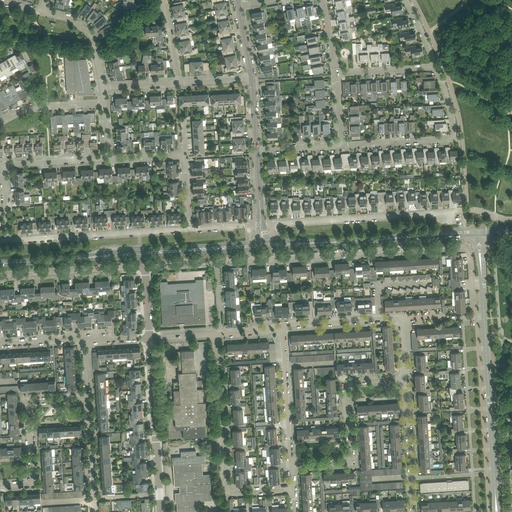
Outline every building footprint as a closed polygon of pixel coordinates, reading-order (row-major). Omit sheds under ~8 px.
[(69,0),(60,0),(58,8),(64,9),(65,4),(69,5),(69,0)] [(215,6),(216,10),(227,8),(226,5),(225,2),(223,2),(222,0),(219,0),(212,1),(213,5),(215,6)] [(332,0),(333,2),(334,1),(335,9),(347,6),(346,1),(347,0),(332,0)] [(135,1),(124,2),(124,11),(134,11),(134,7),(135,7),(135,5),(135,1)] [(173,10),(173,12),(184,10),(184,6),(186,5),(185,1),(174,3),(175,6),(173,6),(173,10)] [(315,17),(319,16),(317,6),(313,7),(313,5),(311,5),(311,2),(306,3),(307,6),(306,6),(306,8),(303,9),(306,20),(305,20),(306,25),(311,24),(310,15),(315,14),(315,17)] [(402,5),(396,7),(396,3),(393,4),(388,5),(385,5),(387,12),(392,11),(393,15),(398,14),(403,13),(402,8),(402,7),(402,5)] [(85,15),(88,17),(94,9),(86,4),(80,13),(85,16),(85,15)] [(303,9),(303,6),(302,7),(301,4),(296,5),(298,8),(296,8),(297,10),(294,11),(295,18),(297,27),(301,26),(300,21),(305,20),(306,20),(303,9)] [(334,9),(335,12),(336,12),(337,19),(349,17),(348,12),(349,11),(353,10),(352,5),(347,6),(335,9),(334,9)] [(284,13),(287,29),(292,28),(290,19),(295,18),(294,11),(293,8),(292,9),(291,6),(287,7),(288,9),(286,10),(287,12),(284,13)] [(214,15),(215,19),(226,17),(225,14),(228,13),(227,10),(227,8),(216,10),(217,13),(214,15)] [(88,17),(87,18),(90,21),(92,22),(93,21),(95,23),(103,16),(104,14),(100,11),(98,13),(94,9),(88,17)] [(177,17),(178,21),(189,18),(188,14),(185,14),(184,10),(173,12),(174,15),(175,18),(177,17)] [(253,20),(255,19),(256,24),(257,24),(268,22),(267,17),(265,15),(263,16),(262,12),(252,14),(252,15),(251,16),(252,18),(252,19),(253,19),(253,20)] [(99,28),(101,30),(110,25),(103,16),(95,23),(94,24),(98,28),(99,28)] [(337,19),(336,19),(337,23),(338,23),(340,30),(351,28),(350,23),(351,21),(355,21),(354,16),(349,17),(337,19)] [(219,23),(220,27),(230,25),(230,23),(229,23),(229,20),(226,20),(226,17),(215,19),(216,23),(219,23)] [(402,17),(400,18),(395,19),(393,19),(392,19),(393,26),(398,25),(399,29),(405,28),(410,27),(409,22),(409,21),(408,21),(408,20),(403,21),(402,17)] [(176,27),(177,30),(188,28),(187,24),(189,22),(189,18),(178,21),(179,23),(176,24),(177,27),(176,27)] [(268,22),(257,24),(256,24),(254,24),(254,25),(253,26),(254,29),(255,29),(255,30),(257,30),(258,35),(256,35),(270,32),(269,27),(267,26),(265,27),(264,23),(268,22)] [(101,30),(100,30),(102,33),(103,34),(103,35),(104,35),(106,38),(117,31),(115,28),(113,29),(110,25),(101,30)] [(152,26),(152,35),(156,35),(158,43),(162,43),(161,30),(158,31),(158,26),(157,26),(157,25),(154,25),(154,26),(152,26)] [(218,33),(219,37),(229,35),(229,32),(231,31),(230,28),(231,28),(230,25),(220,27),(220,31),(218,33)] [(149,36),(152,35),(152,26),(146,27),(146,30),(143,30),(143,38),(149,38),(149,36)] [(340,30),(338,30),(339,34),(340,33),(342,41),(356,38),(355,32),(357,31),(356,27),(351,28),(340,30)] [(181,35),(181,38),(192,36),(191,32),(188,32),(188,28),(177,30),(177,32),(178,32),(178,36),(181,35)] [(409,31),(402,33),(399,33),(400,40),(405,39),(406,43),(417,41),(416,36),(416,35),(415,35),(415,33),(410,34),(409,31)] [(258,46),(272,43),(271,38),(269,37),(267,37),(266,33),(270,32),(256,35),(256,36),(255,37),(256,39),(257,40),(257,41),(259,41),(260,45),(258,46)] [(299,46),(317,42),(317,41),(320,40),(319,36),(316,37),(315,36),(314,36),(313,33),(308,34),(297,36),(298,41),(307,39),(308,44),(299,46)] [(222,41),(223,45),(234,43),(233,40),(232,37),(230,38),(229,35),(219,37),(219,41),(222,41)] [(180,45),(180,48),(191,45),(190,42),(193,40),(192,36),(181,38),(182,41),(180,42),(180,45)] [(221,50),(222,54),(233,52),(232,49),(234,49),(234,46),(234,45),(234,43),(223,45),(224,49),(221,50)] [(260,56),(274,53),(273,48),(271,47),(269,48),(268,44),(272,43),(258,46),(258,47),(257,48),(258,50),(259,50),(259,52),(261,51),(262,56),(260,56)] [(308,44),(299,46),(299,49),(300,51),(309,49),(309,52),(310,54),(317,53),(319,52),(319,51),(322,50),(321,46),(318,47),(317,46),(316,46),(315,43),(308,44)] [(382,43),(378,44),(379,61),(379,62),(382,62),(382,60),(390,60),(389,55),(389,48),(384,49),(383,48),(382,43)] [(368,63),(367,44),(367,50),(362,50),(361,49),(361,45),(356,45),(357,54),(357,63),(361,63),(361,62),(368,61),(368,63)] [(372,44),(367,44),(368,63),(371,62),(371,61),(379,61),(378,44),(378,49),(373,49),(372,48),(372,44)] [(191,45),(180,48),(181,50),(182,53),(184,53),(185,56),(196,54),(195,50),(192,49),(191,45)] [(416,45),(413,46),(406,47),(407,54),(412,53),(413,57),(423,55),(422,50),(422,49),(422,47),(416,49),(416,45)] [(139,66),(138,66),(138,68),(139,68),(139,75),(144,74),(145,74),(145,72),(145,71),(148,71),(148,63),(147,56),(147,51),(144,52),(144,54),(142,62),(142,63),(142,65),(139,65),(139,66)] [(20,52),(11,57),(18,68),(19,70),(25,67),(24,65),(27,63),(23,56),(20,52)] [(226,59),(226,63),(237,61),(237,58),(236,58),(236,55),(233,55),(233,52),(222,54),(223,58),(226,59)] [(66,78),(66,79),(67,90),(67,92),(69,92),(76,92),(76,91),(78,90),(78,95),(94,94),(94,88),(91,88),(91,87),(92,86),(90,80),(89,81),(89,77),(90,77),(89,77),(89,76),(89,73),(87,64),(87,61),(86,61),(86,59),(84,59),(77,60),(77,57),(74,58),(74,55),(66,56),(65,54),(60,53),(60,54),(60,57),(65,57),(65,60),(66,71),(66,74),(66,78)] [(273,54),(274,54),(274,53),(260,56),(260,57),(259,58),(260,61),(261,61),(261,62),(263,62),(264,66),(262,67),(276,64),(275,59),(274,58),(273,54)] [(310,54),(301,56),(301,60),(307,59),(311,59),(311,62),(312,64),(319,62),(321,62),(321,61),(324,60),(323,55),(320,57),(319,55),(318,56),(317,53),(310,54)] [(109,64),(110,68),(119,67),(119,63),(121,63),(120,59),(123,59),(122,54),(111,56),(112,62),(109,62),(109,64)] [(147,56),(148,63),(148,71),(151,71),(151,72),(152,74),(158,73),(157,64),(154,64),(154,62),(152,62),(151,55),(147,56)] [(11,57),(3,61),(10,76),(13,74),(13,73),(12,71),(18,68),(11,57)] [(157,57),(157,64),(158,73),(160,73),(160,74),(163,74),(163,73),(164,73),(164,68),(167,68),(166,60),(163,60),(163,59),(157,58),(157,57)] [(3,61),(0,62),(0,77),(5,75),(7,77),(8,77),(10,76),(3,61)] [(202,61),(197,62),(197,73),(200,73),(200,72),(203,72),(203,70),(209,69),(209,62),(202,63),(202,61)] [(237,61),(226,63),(227,67),(225,68),(225,72),(236,70),(235,67),(238,66),(237,63),(238,63),(237,61)] [(197,73),(197,62),(191,62),(191,63),(184,64),(185,71),(191,70),(191,73),(195,73),(197,73)] [(308,65),(302,66),(303,70),(309,69),(312,68),(314,74),(323,72),(323,70),(326,70),(325,65),(322,67),(321,65),(320,65),(319,63),(321,62),(308,65)] [(28,65),(32,73),(36,71),(32,63),(28,65)] [(278,78),(278,75),(277,70),(276,69),(273,69),(272,65),(276,64),(262,67),(262,68),(261,69),(262,71),(263,72),(263,73),(265,72),(266,77),(272,76),(272,79),(278,78)] [(111,70),(110,70),(110,74),(111,74),(116,73),(117,77),(117,81),(125,80),(125,75),(123,66),(119,67),(110,68),(111,70)] [(417,77),(417,81),(424,81),(424,87),(429,86),(429,87),(435,87),(435,80),(432,80),(431,77),(417,77)] [(396,79),(396,81),(397,90),(401,89),(404,96),(407,96),(407,85),(406,80),(401,81),(401,78),(396,79)] [(22,89),(17,92),(21,99),(22,100),(27,97),(26,96),(31,94),(23,79),(18,82),(20,86),(22,89)] [(315,90),(322,90),(322,87),(325,86),(324,85),(327,85),(327,81),(324,81),(324,79),(319,80),(314,80),(315,85),(305,86),(306,91),(310,90),(315,90)] [(386,79),(386,82),(387,90),(391,90),(394,96),(397,96),(397,90),(396,81),(391,81),(391,79),(386,79)] [(366,81),(366,83),(367,92),(372,91),(374,98),(377,97),(377,91),(376,82),(371,82),(371,80),(366,81)] [(376,80),(376,82),(377,91),(381,91),(384,97),(387,97),(387,90),(386,82),(381,82),(381,80),(376,80)] [(278,81),(267,82),(268,85),(267,85),(267,90),(265,90),(265,91),(264,92),(264,95),(265,95),(265,96),(279,95),(275,95),(275,91),(278,91),(279,90),(278,81)] [(356,81),(356,83),(357,92),(361,92),(364,98),(367,98),(367,92),(366,83),(361,83),(361,81),(356,81)] [(356,83),(351,84),(351,82),(346,82),(346,83),(343,83),(343,82),(344,98),(346,98),(346,93),(351,93),(354,99),(357,99),(357,92),(356,83)] [(12,95),(8,97),(7,97),(12,105),(11,105),(12,106),(17,103),(16,102),(21,99),(17,92),(16,89),(13,84),(8,87),(11,93),(12,95)] [(316,100),(323,100),(323,99),(323,97),(324,97),(325,96),(325,95),(328,95),(328,91),(325,91),(325,89),(322,90),(315,90),(315,95),(311,96),(306,96),(306,101),(316,100)] [(2,100),(0,101),(0,106),(2,110),(2,111),(7,108),(7,107),(11,105),(12,105),(7,97),(8,97),(7,95),(3,90),(0,92),(0,91),(0,96),(1,97),(2,100)] [(436,90),(431,90),(419,91),(419,92),(419,95),(425,95),(425,100),(428,100),(433,100),(433,101),(440,100),(439,93),(436,93),(436,90)] [(244,104),(244,98),(244,96),(240,96),(240,93),(234,93),(235,103),(241,103),(241,104),(244,104)] [(167,101),(165,101),(165,107),(170,107),(170,104),(174,104),(173,94),(167,95),(167,101)] [(204,94),(203,95),(203,104),(205,104),(209,104),(209,105),(212,105),(212,97),(210,97),(209,97),(208,94),(204,94)] [(159,95),(156,96),(156,105),(157,109),(165,109),(165,107),(165,101),(162,101),(162,95),(160,95),(159,95)] [(266,107),(280,106),(276,106),(276,102),(279,102),(280,100),(279,95),(265,96),(267,96),(268,101),(265,101),(265,102),(265,103),(265,105),(265,106),(266,106),(266,107)] [(133,103),(130,103),(131,109),(133,109),(139,109),(139,106),(138,97),(136,97),(136,96),(134,96),(135,97),(133,97),(133,101),(133,103)] [(144,96),(138,97),(139,106),(145,105),(145,110),(148,110),(147,102),(145,102),(144,96)] [(150,102),(147,102),(148,110),(151,110),(151,105),(156,105),(156,96),(150,96),(150,102)] [(127,97),(121,98),(122,107),(127,107),(128,110),(131,109),(130,103),(127,103),(127,97)] [(116,104),(113,104),(113,111),(118,110),(119,112),(122,111),(122,107),(121,98),(118,98),(117,98),(115,98),(116,102),(116,104)] [(316,100),(316,105),(307,106),(307,111),(319,110),(324,110),(324,107),(325,107),(326,106),(326,105),(328,105),(328,101),(325,101),(325,99),(323,99),(323,100),(316,100)] [(348,116),(350,116),(359,115),(359,111),(366,108),(365,105),(350,106),(350,111),(348,111),(348,116)] [(440,105),(435,105),(424,106),(425,110),(429,109),(429,110),(432,110),(432,115),(437,115),(437,116),(439,115),(444,115),(443,108),(440,108),(440,105)] [(280,106),(266,107),(268,107),(268,112),(266,112),(266,113),(265,114),(265,116),(266,117),(266,118),(277,117),(276,113),(279,113),(280,111),(280,106)] [(319,110),(318,110),(319,114),(319,123),(320,131),(321,131),(323,131),(323,132),(323,133),(325,133),(324,136),(329,135),(329,133),(330,133),(330,128),(330,123),(329,123),(329,121),(329,120),(328,120),(324,120),(324,114),(324,110),(319,110)] [(78,115),(73,115),(73,124),(74,132),(80,132),(79,123),(84,123),(85,123),(84,114),(84,113),(78,114),(78,115)] [(90,114),(84,114),(85,123),(84,123),(85,131),(91,131),(90,122),(96,122),(95,113),(90,113),(90,114)] [(67,115),(62,116),(62,124),(63,133),(69,132),(68,124),(73,124),(73,115),(73,114),(67,114),(67,115)] [(62,116),(62,115),(56,115),(56,116),(50,116),(52,133),(58,133),(57,125),(62,124),(62,116)] [(299,116),(299,126),(300,132),(303,132),(303,134),(305,134),(304,137),(309,137),(309,134),(310,134),(309,124),(304,124),(304,115),(299,116)] [(319,123),(314,124),(314,115),(311,115),(309,115),(309,124),(310,134),(310,132),(313,132),(313,133),(313,134),(315,134),(314,136),(319,136),(319,133),(320,133),(320,131),(319,123)] [(349,126),(351,126),(360,125),(359,121),(366,118),(366,115),(359,115),(350,116),(351,121),(348,121),(349,126)] [(394,122),(395,131),(395,133),(400,133),(399,131),(401,131),(402,133),(405,133),(405,131),(404,122),(404,115),(401,115),(399,122),(394,122)] [(409,121),(404,122),(405,131),(405,133),(409,132),(409,130),(415,130),(414,125),(414,115),(411,115),(409,121)] [(384,123),(385,132),(385,134),(390,134),(389,132),(391,131),(392,133),(395,133),(395,131),(394,122),(394,116),(391,116),(389,123),(384,123)] [(233,122),(233,126),(244,126),(244,123),(243,123),(243,120),(241,120),(241,117),(230,117),(230,122),(233,122)] [(281,128),(281,127),(277,128),(277,123),(280,123),(281,122),(281,117),(277,117),(266,118),(269,118),(269,122),(267,122),(267,124),(266,124),(266,127),(267,127),(267,128),(281,128)] [(384,123),(384,117),(381,117),(379,123),(374,124),(375,135),(380,134),(379,132),(385,132),(384,123)] [(427,125),(435,124),(436,130),(440,130),(447,130),(446,123),(443,123),(443,120),(427,121),(427,125)] [(117,130),(116,130),(116,131),(117,131),(117,134),(129,133),(129,128),(128,125),(122,125),(122,128),(116,128),(117,130)] [(351,126),(351,131),(349,131),(349,136),(351,136),(352,139),(361,139),(360,131),(366,128),(366,125),(360,125),(351,126)] [(231,131),(231,135),(242,135),(242,132),(244,131),(244,130),(244,128),(244,126),(233,126),(233,130),(231,131)] [(270,133),(267,133),(267,134),(267,135),(267,138),(268,138),(268,139),(280,139),(280,134),(281,134),(282,133),(281,128),(267,128),(267,129),(269,128),(270,130),(270,133)] [(144,133),(140,133),(141,136),(141,138),(141,143),(144,142),(144,147),(144,148),(150,148),(149,136),(149,132),(144,132),(144,133)] [(154,136),(149,136),(150,148),(153,148),(154,148),(156,148),(155,142),(158,142),(158,135),(158,132),(154,132),(154,136)] [(129,133),(117,134),(117,140),(121,140),(121,143),(123,142),(132,142),(132,139),(129,139),(129,133)] [(31,143),(26,143),(25,143),(26,151),(26,154),(33,153),(33,150),(36,150),(35,143),(35,134),(30,135),(31,143)] [(82,140),(77,140),(77,145),(78,150),(83,150),(83,149),(85,149),(84,147),(87,147),(87,134),(86,134),(83,134),(82,134),(82,140)] [(91,134),(87,134),(87,147),(90,147),(90,148),(92,148),(92,149),(98,149),(97,139),(91,139),(91,134)] [(172,137),(167,138),(167,147),(173,147),(173,141),(176,140),(175,134),(172,134),(172,137)] [(16,144),(15,144),(16,151),(16,154),(22,154),(22,153),(23,153),(23,151),(26,151),(25,143),(26,143),(25,138),(25,135),(20,135),(20,138),(21,144),(16,144)] [(68,135),(63,136),(64,148),(67,148),(67,150),(69,150),(69,151),(74,150),(74,145),(74,140),(68,141),(68,135)] [(161,135),(158,135),(158,142),(161,141),(161,147),(163,147),(163,148),(164,148),(164,147),(167,147),(167,138),(161,138),(161,135)] [(234,140),(234,144),(245,144),(245,141),(244,141),(244,138),(242,138),(242,135),(231,135),(231,139),(234,140)] [(59,141),(54,142),(54,147),(54,152),(60,151),(60,150),(61,150),(61,148),(64,148),(63,136),(59,136),(59,141)] [(35,143),(36,150),(36,153),(41,153),(41,152),(43,152),(43,150),(46,149),(46,147),(45,144),(45,137),(42,137),(40,137),(41,143),(35,143)] [(6,145),(6,152),(6,155),(12,154),(13,153),(13,152),(16,151),(15,144),(16,144),(15,139),(11,139),(11,144),(6,145)] [(121,145),(117,146),(118,152),(122,151),(123,154),(127,153),(127,151),(130,151),(130,146),(134,146),(133,142),(132,142),(123,142),(121,143),(121,145)] [(245,144),(234,144),(234,148),(232,149),(232,153),(243,153),(243,150),(245,149),(245,146),(245,144)] [(449,147),(446,147),(447,164),(451,163),(451,161),(458,161),(457,154),(458,154),(459,153),(459,151),(457,151),(457,150),(449,151),(449,147)] [(415,148),(412,148),(412,152),(413,163),(413,165),(418,164),(417,162),(424,162),(424,165),(423,151),(416,152),(415,148)] [(424,151),(423,151),(424,165),(429,165),(429,163),(435,162),(435,152),(427,152),(427,148),(423,148),(424,151)] [(437,148),(434,148),(435,152),(435,162),(436,164),(440,164),(440,162),(446,161),(447,161),(446,151),(444,151),(438,152),(437,148)] [(393,149),(390,150),(390,154),(391,164),(391,166),(395,166),(395,164),(397,164),(402,163),(401,153),(398,153),(393,153),(393,149)] [(404,149),(401,149),(401,153),(402,163),(402,165),(406,165),(406,163),(409,163),(413,163),(412,152),(410,152),(404,153),(404,149)] [(382,150),(379,150),(379,155),(380,166),(380,167),(384,167),(384,164),(388,164),(391,164),(390,154),(387,154),(382,154),(382,150)] [(371,152),(368,152),(368,156),(369,166),(369,169),(373,168),(373,166),(376,166),(380,166),(379,155),(375,156),(371,156),(371,152)] [(343,158),(335,158),(335,171),(336,171),(335,169),(342,168),(342,170),(347,170),(345,153),(342,154),(343,158)] [(348,153),(345,153),(347,170),(351,170),(351,168),(354,167),(357,167),(358,167),(357,157),(351,157),(349,157),(348,153)] [(360,153),(357,153),(357,157),(358,167),(358,169),(362,169),(362,167),(366,167),(368,166),(369,166),(368,156),(364,156),(360,157),(360,153)] [(331,158),(323,159),(324,171),(324,169),(331,169),(331,171),(335,171),(335,158),(334,154),(331,154),(331,158)] [(298,160),(290,160),(291,172),(291,170),(297,170),(298,172),(302,172),(301,159),(301,155),(298,156),(298,160)] [(309,159),(301,159),(302,172),(302,170),(309,169),(309,171),(313,171),(312,160),(312,155),(309,155),(309,159)] [(320,159),(312,160),(313,171),(313,170),(320,170),(320,172),(324,171),(323,159),(323,155),(320,155),(320,159)] [(287,160),(279,161),(280,173),(280,171),(286,171),(286,173),(291,172),(290,160),(290,156),(287,156),(287,160)] [(279,161),(279,157),(276,157),(276,161),(268,161),(268,172),(275,171),(275,173),(280,173),(279,161)] [(233,168),(237,168),(248,167),(247,164),(247,161),(243,161),(243,158),(234,159),(234,163),(232,163),(233,168)] [(192,167),(192,171),(202,170),(205,170),(205,165),(204,161),(203,161),(203,159),(195,159),(195,161),(195,164),(192,165),(192,167)] [(145,164),(142,165),(142,166),(143,175),(143,180),(143,175),(147,175),(147,180),(149,180),(149,174),(152,174),(152,172),(152,167),(149,168),(148,166),(145,166),(145,164)] [(127,166),(127,167),(124,167),(125,176),(125,181),(128,181),(127,176),(134,176),(133,169),(130,169),(130,165),(127,166)] [(136,169),(133,169),(134,176),(141,175),(141,180),(143,180),(143,175),(142,166),(139,166),(139,165),(136,165),(136,166),(136,169)] [(118,175),(115,176),(116,182),(122,182),(121,176),(125,176),(124,167),(124,166),(121,166),(121,167),(118,168),(118,175)] [(100,171),(97,172),(97,178),(104,178),(104,183),(107,183),(106,177),(106,168),(102,169),(102,167),(100,167),(100,171)] [(108,167),(106,167),(106,168),(106,177),(110,177),(110,182),(116,182),(115,176),(112,176),(112,168),(108,168),(108,167)] [(235,173),(235,177),(244,176),(244,173),(248,173),(247,170),(248,170),(248,167),(237,168),(237,171),(236,172),(235,173)] [(82,178),(79,178),(79,184),(85,184),(85,179),(88,179),(87,170),(87,168),(85,168),(85,170),(81,170),(82,178)] [(91,168),(91,169),(87,170),(88,179),(88,184),(91,184),(91,178),(97,178),(97,172),(94,172),(93,168),(91,168)] [(69,171),(70,180),(73,180),(74,185),(79,184),(79,178),(76,178),(75,170),(72,171),(72,169),(69,169),(69,171)] [(51,172),(51,170),(48,171),(48,172),(45,172),(45,174),(39,174),(39,181),(45,180),(46,186),(48,186),(48,181),(51,181),(51,172)] [(54,170),(54,172),(51,172),(51,181),(52,186),(54,186),(54,181),(61,180),(60,174),(57,174),(57,170),(54,170)] [(70,180),(69,171),(66,171),(66,170),(63,170),(63,174),(60,174),(61,180),(67,180),(68,185),(70,185),(70,180)] [(168,173),(168,179),(174,179),(174,176),(177,176),(178,176),(178,173),(177,173),(176,170),(178,170),(167,170),(162,170),(163,173),(168,173)] [(196,176),(196,179),(206,179),(205,174),(204,173),(203,174),(202,170),(192,171),(192,174),(193,176),(196,176)] [(238,182),(238,186),(249,185),(249,182),(248,182),(248,179),(244,179),(244,176),(235,177),(235,181),(236,182),(238,182)] [(15,182),(13,183),(13,185),(15,185),(17,185),(18,188),(24,188),(24,181),(29,181),(28,178),(23,178),(23,179),(14,179),(15,182)] [(164,189),(169,189),(178,188),(177,184),(179,184),(179,182),(175,182),(174,179),(168,179),(168,186),(163,186),(164,189)] [(193,185),(193,188),(204,188),(203,184),(205,184),(206,183),(208,183),(208,179),(206,179),(198,179),(196,179),(197,182),(193,183),(193,185)] [(236,195),(239,195),(240,194),(246,194),(245,194),(245,191),(249,191),(249,188),(249,185),(238,186),(238,189),(237,189),(236,190),(236,195)] [(15,194),(16,197),(25,197),(30,196),(30,194),(24,194),(24,188),(18,188),(18,191),(15,191),(14,191),(14,194),(15,194)] [(178,188),(169,189),(169,192),(164,192),(164,195),(169,195),(169,201),(176,200),(175,194),(178,194),(178,190),(179,190),(179,188),(178,188)] [(204,188),(193,188),(193,192),(194,191),(194,194),(197,194),(197,197),(204,197),(207,197),(207,195),(206,192),(205,191),(204,191),(204,188)] [(453,189),(448,190),(449,202),(449,206),(452,206),(452,202),(460,201),(460,191),(453,191),(453,189)] [(408,190),(404,191),(404,193),(404,203),(405,207),(408,207),(408,203),(415,202),(415,192),(408,192),(408,190)] [(430,191),(426,191),(427,204),(427,208),(430,207),(430,203),(438,203),(437,190),(437,192),(431,193),(430,191)] [(442,190),(437,190),(438,203),(438,207),(441,207),(441,203),(449,202),(448,190),(448,192),(442,192),(442,190)] [(337,199),(338,209),(342,209),(346,209),(346,213),(349,213),(349,207),(348,196),(347,191),(344,191),(345,196),(344,196),(344,198),(341,199),(337,199)] [(386,192),(381,192),(382,208),(386,208),(385,204),(393,204),(393,191),(392,191),(392,193),(386,194),(386,192)] [(397,191),(393,191),(393,204),(393,208),(397,208),(396,204),(404,203),(404,191),(403,191),(404,193),(397,193),(397,191)] [(419,191),(415,192),(415,202),(416,208),(419,208),(419,204),(427,204),(426,191),(426,193),(419,194),(419,191)] [(370,193),(371,205),(379,205),(379,209),(382,208),(381,192),(377,192),(377,194),(371,195),(370,193)] [(355,196),(348,196),(349,207),(357,206),(357,210),(360,210),(360,206),(359,193),(355,194),(355,196)] [(359,193),(360,206),(368,205),(368,209),(371,209),(371,205),(370,193),(366,193),(366,195),(359,195),(359,193)] [(226,210),(223,210),(223,221),(226,220),(229,220),(229,216),(232,216),(232,214),(232,212),(231,207),(231,205),(231,202),(230,195),(227,196),(228,202),(229,207),(227,207),(226,208),(226,210)] [(25,197),(16,197),(14,197),(14,200),(16,200),(16,203),(24,203),(24,206),(30,206),(30,200),(25,200),(25,197)] [(243,197),(240,198),(240,203),(240,207),(241,217),(244,217),(247,217),(247,213),(246,211),(250,211),(249,204),(245,204),(244,205),(243,197)] [(315,198),(316,211),(324,210),(324,214),(327,214),(327,210),(326,197),(322,198),(322,200),(315,200),(315,198)] [(326,197),(327,210),(335,209),(335,213),(338,213),(338,209),(337,197),(333,197),(333,199),(326,200),(326,197)] [(279,215),(282,215),(282,211),(281,198),(277,199),(277,201),(270,201),(271,212),(279,211),(279,215)] [(290,214),(293,214),(293,212),(292,198),(288,198),(288,200),(282,200),(281,198),(282,211),(290,210),(290,214)] [(293,198),(292,198),(293,212),(301,212),(302,216),(305,215),(304,211),(304,199),(299,199),(299,201),(293,202),(293,198)] [(304,199),(304,211),(313,211),(313,215),(316,215),(316,211),(315,198),(310,198),(311,201),(304,201),(304,199)] [(235,202),(231,202),(231,205),(231,207),(232,212),(235,212),(235,214),(235,217),(238,217),(238,218),(241,217),(240,207),(240,203),(235,204),(235,202)] [(204,207),(205,211),(205,222),(208,221),(211,221),(211,217),(214,217),(214,208),(213,207),(204,207)] [(218,208),(214,208),(214,217),(217,217),(217,221),(220,220),(220,221),(223,221),(223,210),(222,207),(219,207),(219,209),(218,208)] [(172,224),(172,222),(175,222),(175,213),(174,208),(172,208),(172,213),(165,214),(166,220),(169,220),(169,224),(172,224)] [(156,209),(156,214),(157,223),(160,223),(160,225),(163,224),(163,223),(163,220),(166,220),(165,214),(159,214),(158,209),(156,209)] [(196,214),(193,214),(193,217),(196,217),(196,218),(199,218),(200,222),(202,222),(205,222),(205,211),(201,211),(201,210),(200,209),(195,209),(196,214)] [(104,211),(105,216),(101,216),(102,225),(102,226),(104,226),(104,225),(108,225),(107,217),(110,217),(110,210),(104,211)] [(120,224),(119,215),(116,215),(116,210),(110,210),(110,217),(113,216),(114,224),(118,224),(118,225),(120,225),(120,224)] [(119,215),(120,224),(124,224),(124,225),(126,225),(126,223),(129,223),(129,216),(126,216),(126,214),(122,215),(122,210),(119,210),(119,215)] [(141,210),(141,215),(138,216),(138,225),(139,226),(141,226),(141,224),(145,224),(144,216),(147,216),(147,210),(141,210)] [(152,210),(147,210),(147,216),(150,216),(151,224),(154,224),(154,225),(157,225),(157,223),(156,214),(153,215),(152,210)] [(98,227),(98,225),(102,225),(101,216),(101,211),(98,211),(99,216),(92,217),(92,223),(95,223),(96,225),(96,227),(98,227)] [(135,226),(135,225),(138,225),(138,216),(138,211),(135,211),(135,216),(129,216),(129,223),(132,222),(132,226),(135,226)] [(78,212),(72,213),(72,219),(75,219),(76,227),(79,226),(79,228),(82,228),(81,217),(78,217),(78,212)] [(84,212),(81,212),(81,217),(82,226),(85,226),(85,227),(88,227),(88,226),(88,223),(91,223),(91,218),(90,217),(84,217),(84,212)] [(57,216),(54,216),(54,222),(57,222),(57,228),(58,228),(58,229),(60,229),(60,228),(64,227),(63,218),(63,213),(60,214),(61,219),(57,219),(57,216)] [(67,218),(63,218),(64,227),(64,229),(66,229),(66,227),(70,227),(69,219),(72,219),(72,213),(66,213),(67,218)] [(42,222),(36,222),(36,229),(39,228),(39,232),(42,232),(42,231),(45,231),(45,222),(45,216),(42,217),(42,222)] [(48,221),(45,222),(45,231),(45,232),(48,232),(48,230),(52,230),(51,222),(54,222),(54,216),(48,216),(48,221)] [(22,218),(17,218),(17,225),(20,224),(21,232),(25,232),(25,233),(27,233),(27,232),(27,223),(24,223),(23,223),(23,218),(22,218)] [(26,218),(27,223),(27,232),(31,232),(31,233),(33,233),(33,231),(33,229),(36,229),(36,222),(29,223),(29,218),(26,218)] [(459,253),(449,254),(449,259),(451,259),(451,266),(454,266),(463,265),(462,258),(459,258),(459,253)] [(376,267),(373,268),(373,276),(377,276),(376,271),(383,270),(382,261),(375,262),(376,267)] [(349,263),(342,264),(343,273),(343,276),(350,276),(350,277),(350,281),(353,281),(353,279),(353,277),(352,269),(349,269),(349,263)] [(336,273),(343,273),(342,264),(335,264),(335,270),(332,270),(333,278),(336,278),(336,273)] [(369,264),(362,265),(363,274),(363,276),(370,275),(370,277),(370,282),(377,281),(377,280),(377,276),(373,276),(373,268),(369,268),(369,264)] [(355,269),(352,269),(353,277),(353,279),(356,279),(356,277),(356,274),(363,274),(362,265),(355,265),(355,269)] [(307,266),(300,267),(300,276),(307,275),(307,280),(309,280),(310,280),(311,280),(310,272),(307,272),(307,266)] [(229,268),(229,271),(225,271),(225,278),(234,278),(234,271),(239,271),(239,267),(229,268)] [(293,272),(290,273),(291,281),(294,281),(294,276),(300,276),(300,267),(293,267),(293,272)] [(316,277),(322,276),(322,267),(315,268),(315,271),(312,272),(312,280),(316,280),(316,277)] [(329,279),(333,278),(332,270),(329,270),(329,267),(322,267),(322,276),(329,276),(329,279)] [(253,279),(260,278),(259,269),(252,270),(253,273),(249,273),(250,282),(253,281),(253,279)] [(266,269),(259,269),(260,278),(266,278),(267,283),(270,282),(270,274),(267,274),(266,269)] [(287,269),(280,270),(280,279),(287,279),(287,281),(291,281),(290,273),(287,273),(287,269)] [(273,274),(270,274),(270,282),(273,282),(274,283),(281,283),(280,279),(280,270),(273,270),(273,274)] [(452,279),(449,280),(449,283),(449,286),(452,286),(452,283),(460,282),(460,279),(463,279),(463,272),(454,273),(454,279),(452,279)] [(229,285),(229,288),(238,288),(238,284),(235,284),(234,278),(225,278),(226,285),(229,285)] [(160,282),(163,325),(178,325),(177,323),(184,323),(184,324),(206,323),(203,279),(196,280),(196,282),(168,284),(168,281),(160,282)] [(109,280),(102,281),(103,291),(107,290),(107,294),(113,293),(113,286),(110,286),(109,280)] [(121,284),(121,291),(129,290),(129,287),(134,287),(134,280),(124,280),(124,284),(121,284)] [(96,287),(93,287),(93,295),(103,294),(103,291),(102,281),(95,281),(96,287)] [(76,288),(73,289),(73,296),(79,296),(79,292),(83,292),(82,282),(75,283),(76,288)] [(89,282),(82,282),(83,292),(87,292),(87,295),(93,295),(93,287),(90,287),(89,282)] [(73,296),(73,289),(70,289),(69,283),(62,283),(62,284),(59,284),(59,293),(60,293),(63,293),(67,293),(67,296),(73,296)] [(41,293),(38,293),(39,300),(45,300),(44,296),(48,296),(48,286),(41,287),(41,293)] [(55,286),(48,286),(48,296),(52,296),(52,299),(59,299),(58,291),(55,292),(55,286)] [(21,294),(18,294),(19,301),(25,301),(24,298),(28,297),(28,287),(21,288),(21,294)] [(35,287),(28,287),(28,297),(32,297),(32,301),(39,300),(38,293),(35,293),(35,287)] [(15,288),(8,289),(8,299),(12,298),(12,302),(19,301),(18,294),(15,294),(15,288)] [(226,291),(226,298),(235,298),(238,298),(238,288),(229,288),(230,291),(226,291)] [(460,288),(452,289),(452,292),(455,292),(456,299),(465,298),(464,291),(461,291),(460,288)] [(1,295),(0,295),(0,302),(5,302),(9,302),(8,299),(8,289),(1,289),(1,290),(1,295)] [(125,297),(125,300),(135,299),(135,293),(129,293),(129,290),(121,291),(122,297),(125,297)] [(324,300),(324,305),(325,314),(332,314),(331,308),(335,308),(334,300),(334,297),(331,297),(331,300),(324,300)] [(371,297),(364,298),(365,302),(365,311),(372,311),(372,305),(375,305),(375,297),(371,297)] [(230,305),(231,308),(239,308),(239,304),(236,304),(235,298),(226,298),(227,305),(230,305)] [(351,301),(344,301),(345,311),(352,310),(352,307),(355,307),(354,298),(351,298),(351,301)] [(358,298),(354,298),(355,307),(358,306),(358,312),(365,311),(365,302),(358,303),(358,298)] [(122,304),(123,310),(130,310),(130,307),(136,306),(135,299),(125,300),(126,304),(122,304)] [(269,311),(272,311),(272,303),(271,300),(271,299),(270,299),(268,305),(265,307),(262,307),(262,316),(269,315),(269,311)] [(337,299),(334,300),(335,308),(338,308),(338,311),(345,311),(344,301),(337,302),(337,299)] [(309,304),(302,304),(303,313),(310,313),(309,309),(313,309),(312,301),(309,301),(309,304)] [(325,314),(324,305),(317,305),(317,301),(314,301),(314,309),(317,309),(318,314),(325,314)] [(289,307),(282,308),(283,317),(290,316),(289,310),(292,309),(292,302),(288,302),(289,307)] [(295,302),(292,302),(292,309),(296,309),(296,314),(303,313),(302,304),(295,305),(295,302)] [(255,316),(262,316),(262,307),(262,304),(255,304),(255,303),(251,303),(252,313),(255,313),(255,316)] [(275,303),(272,303),(272,311),(275,310),(276,317),(283,317),(282,308),(275,308),(275,303)] [(227,311),(228,318),(237,317),(236,311),(239,311),(239,308),(231,308),(231,311),(227,311)] [(108,314),(104,314),(105,324),(112,324),(112,318),(115,318),(114,310),(108,311),(108,314)] [(130,310),(123,310),(123,317),(123,320),(127,320),(136,320),(136,313),(130,313),(130,310)] [(88,312),(84,312),(84,316),(85,325),(92,325),(92,319),(95,319),(94,311),(88,312)] [(104,311),(94,311),(95,319),(98,319),(98,325),(105,324),(104,314),(104,311)] [(80,312),(74,313),(75,320),(78,320),(78,326),(85,325),(84,316),(81,316),(80,312)] [(75,320),(74,313),(68,313),(68,317),(61,317),(62,327),(72,326),(72,321),(75,320)] [(53,319),(50,319),(50,329),(57,329),(57,323),(60,323),(60,315),(53,316),(53,319)] [(46,316),(39,317),(40,324),(43,324),(43,330),(50,329),(50,319),(46,320),(46,316)] [(26,317),(20,318),(20,325),(23,325),(23,331),(30,331),(30,321),(26,321),(26,317)] [(34,320),(30,321),(30,331),(37,330),(37,324),(40,324),(39,317),(33,317),(34,320)] [(237,317),(228,318),(228,325),(232,325),(232,328),(240,327),(240,324),(237,324),(237,317)] [(14,322),(10,322),(10,332),(17,331),(17,326),(20,325),(20,318),(13,318),(14,322)] [(6,319),(0,319),(0,325),(0,326),(0,327),(3,326),(3,332),(10,332),(10,322),(10,319),(6,319)] [(136,320),(127,320),(127,324),(123,324),(124,331),(122,331),(123,335),(135,334),(135,330),(131,330),(131,327),(137,327),(136,320)] [(459,327),(452,327),(452,336),(459,336),(459,337),(462,337),(462,329),(459,329),(459,327)] [(297,335),(293,335),(293,334),(293,335),(291,335),(291,337),(289,337),(289,344),(295,344),(295,345),(298,345),(297,335)] [(194,350),(192,350),(178,351),(179,373),(178,373),(179,379),(179,382),(174,382),(174,390),(175,404),(173,404),(174,418),(175,418),(176,429),(183,429),(184,437),(195,437),(195,440),(206,439),(205,416),(207,416),(206,401),(203,402),(203,388),(202,388),(202,380),(196,380),(196,377),(196,371),(195,371),(194,350),(195,350),(194,350)] [(451,353),(451,360),(461,360),(460,352),(455,353),(455,350),(446,350),(446,354),(451,353)] [(44,351),(44,360),(49,360),(50,363),(51,363),(52,369),(55,369),(54,352),(51,352),(51,351),(44,351)] [(416,355),(416,362),(425,362),(425,355),(428,355),(428,352),(419,352),(419,355),(416,355)] [(447,367),(447,370),(456,370),(456,367),(461,367),(461,360),(451,360),(452,367),(447,367)] [(394,362),(384,363),(384,366),(386,366),(386,369),(386,373),(391,372),(391,369),(395,368),(395,366),(394,366),(394,362)] [(420,369),(420,372),(429,372),(429,368),(426,369),(425,362),(416,362),(417,369),(420,369)] [(231,370),(231,377),(240,376),(240,369),(243,369),(242,366),(234,366),(234,369),(231,370)] [(127,374),(127,380),(135,380),(134,377),(140,377),(140,370),(130,370),(130,374),(127,374)] [(447,370),(445,370),(445,374),(448,374),(448,380),(451,380),(460,380),(460,373),(456,373),(456,370),(447,370)] [(415,376),(416,383),(425,382),(424,375),(432,375),(432,371),(429,372),(420,372),(421,375),(415,376)] [(235,383),(235,386),(244,386),(244,383),(241,383),(240,376),(231,377),(232,384),(235,383)] [(131,386),(131,390),(141,390),(140,383),(135,383),(135,380),(127,380),(127,387),(131,386)] [(449,387),(449,390),(457,390),(457,387),(460,387),(460,380),(451,380),(451,387),(449,387)] [(76,382),(67,383),(68,390),(68,393),(76,392),(76,389),(76,382)] [(422,389),(422,392),(430,392),(430,388),(425,389),(425,382),(416,383),(416,390),(422,389)] [(230,390),(230,397),(240,396),(243,396),(242,389),(244,389),(244,386),(235,386),(236,389),(230,390)] [(128,390),(128,400),(136,400),(136,397),(141,397),(141,390),(131,390),(128,390)] [(451,400),(454,400),(463,400),(463,393),(457,393),(457,390),(449,390),(449,394),(451,394),(451,400)] [(418,395),(419,402),(428,402),(428,395),(430,395),(430,392),(422,392),(422,395),(418,395)] [(237,403),(237,406),(245,406),(245,403),(240,403),(240,396),(230,397),(231,404),(237,403)] [(132,406),(132,410),(142,409),(142,402),(136,403),(136,400),(128,400),(129,407),(132,406)] [(463,400),(454,400),(454,407),(450,407),(450,410),(461,410),(461,407),(464,407),(463,400)] [(428,402),(419,402),(419,409),(423,409),(423,412),(431,412),(431,408),(428,409),(428,402)] [(233,410),(234,417),(243,416),(243,409),(245,409),(245,406),(237,406),(237,409),(233,410)] [(129,414),(130,420),(137,420),(137,417),(143,417),(142,409),(132,410),(133,414),(129,414)] [(450,415),(450,422),(453,422),(463,421),(462,414),(459,414),(459,412),(454,412),(450,412),(450,415)] [(277,414),(268,415),(268,422),(256,422),(256,425),(271,424),(271,422),(278,421),(277,414)] [(243,416),(234,417),(234,424),(238,423),(238,426),(246,426),(246,423),(244,423),(243,416)] [(133,426),(134,430),(143,430),(143,423),(137,423),(137,420),(130,420),(130,427),(133,426)] [(108,421),(99,422),(99,429),(101,429),(101,432),(113,431),(112,428),(111,428),(108,428),(108,421)] [(451,429),(451,432),(460,432),(460,429),(463,428),(463,421),(453,422),(454,429),(451,429)] [(267,426),(264,426),(264,430),(265,436),(267,436),(277,436),(276,429),(272,429),(272,426),(267,426)] [(233,431),(233,438),(243,438),(242,431),(247,431),(246,427),(238,428),(238,431),(233,431)] [(131,434),(131,440),(138,440),(138,437),(144,437),(143,430),(134,430),(130,430),(130,434),(131,434)] [(456,435),(457,442),(466,441),(466,434),(460,434),(460,432),(451,432),(452,435),(456,435)] [(100,437),(100,444),(109,443),(108,436),(113,436),(113,433),(101,434),(102,436),(100,437)] [(265,443),(265,446),(274,446),(274,443),(277,443),(277,436),(267,436),(268,443),(265,443)] [(239,445),(239,448),(248,447),(248,444),(243,444),(243,438),(233,438),(234,445),(239,445)] [(135,446),(135,450),(145,450),(144,442),(139,443),(138,440),(131,440),(131,447),(135,446)] [(453,449),(453,452),(461,452),(461,449),(466,448),(466,441),(457,442),(457,449),(453,449)] [(265,446),(264,446),(264,450),(266,450),(267,456),(271,456),(280,455),(280,449),(274,449),(274,446),(265,446)] [(237,451),(237,458),(246,458),(245,451),(248,451),(248,447),(239,448),(240,451),(237,451)] [(135,450),(132,450),(132,454),(132,460),(140,460),(139,457),(145,457),(145,450),(135,450)] [(173,465),(175,486),(180,486),(180,493),(175,493),(176,502),(177,502),(178,511),(197,511),(196,501),(211,500),(210,484),(212,484),(211,474),(203,475),(202,463),(205,462),(205,455),(196,456),(196,451),(181,452),(181,457),(172,457),(173,465)] [(456,455),(456,462),(465,461),(465,454),(461,455),(461,452),(453,452),(453,455),(456,455)] [(267,463),(267,466),(275,466),(275,463),(280,462),(280,455),(271,456),(271,463),(267,463)] [(241,465),(241,468),(249,467),(251,467),(251,464),(249,464),(249,457),(246,458),(237,458),(238,465),(241,465)] [(136,466),(136,470),(146,470),(146,463),(140,463),(140,460),(132,460),(133,466),(136,466)] [(465,461),(456,462),(456,469),(454,469),(454,472),(462,472),(462,469),(466,469),(465,461)] [(270,469),(270,476),(279,476),(279,469),(275,469),(275,466),(267,466),(267,470),(270,469)] [(241,471),(235,471),(236,478),(244,478),(245,478),(248,478),(248,471),(249,471),(251,471),(251,467),(249,467),(241,468),(241,471)] [(136,470),(133,471),(133,474),(133,480),(141,480),(141,477),(146,477),(146,470),(136,470)] [(372,476),(371,470),(359,471),(360,474),(360,486),(361,491),(373,490),(372,484),(372,476)] [(351,471),(348,471),(348,482),(351,482),(351,481),(355,481),(356,481),(357,480),(356,477),(356,476),(354,476),(354,472),(352,472),(351,471)] [(141,480),(133,480),(134,486),(137,486),(137,490),(147,490),(147,482),(141,483),(141,480)] [(448,482),(447,482),(420,483),(421,492),(469,489),(468,480),(451,481),(451,482),(448,483),(448,482)] [(67,483),(65,483),(65,490),(67,490),(67,486),(75,486),(75,490),(84,489),(83,482),(75,483),(67,483)] [(112,485),(103,485),(103,493),(108,492),(108,495),(115,495),(115,492),(114,485),(112,485)] [(278,495),(268,496),(269,498),(269,505),(272,505),(272,499),(278,498),(278,495)] [(350,501),(342,501),(343,504),(343,511),(350,511),(350,509),(353,509),(352,501),(352,496),(349,496),(350,501)] [(149,511),(150,502),(150,499),(145,499),(145,502),(141,502),(141,511),(149,511)] [(369,500),(369,502),(370,511),(377,511),(377,508),(380,507),(379,499),(369,500)] [(383,499),(379,499),(380,507),(383,507),(383,511),(390,510),(390,501),(383,502),(383,499)] [(131,500),(121,500),(121,504),(122,509),(123,509),(123,507),(130,507),(130,508),(132,508),(131,500)] [(356,500),(352,501),(353,509),(356,509),(356,511),(361,511),(363,511),(363,503),(356,503),(356,500)] [(406,500),(396,501),(397,510),(404,509),(404,504),(407,504),(406,500)] [(239,511),(240,511),(234,511),(233,501),(229,501),(230,504),(229,504),(230,508),(230,511),(229,511),(239,511)] [(336,511),(336,505),(329,505),(329,502),(326,502),(326,511),(329,510),(329,511),(336,511)]
